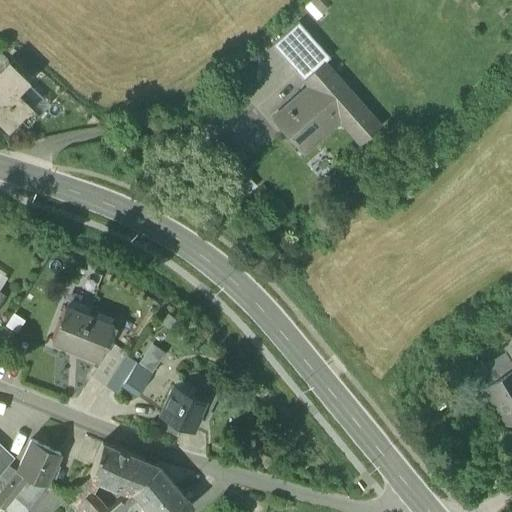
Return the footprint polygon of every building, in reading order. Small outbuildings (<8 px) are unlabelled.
[(299,23),(274,45),(303,79),(323,61),(328,57),(299,23)] [(0,123),(7,130),(19,118),(27,126),(38,114),(17,93),(28,81),(7,60),(0,67),(0,123)] [(323,61),(303,79),(309,85),(271,118),(301,151),(316,139),(312,135),(340,111),(363,138),(379,124),(323,61)] [(202,159),(224,184),(245,165),(223,140),(202,159)] [(111,324),(64,306),(51,339),(98,357),(111,324)] [(2,327),(0,328),(0,353),(13,334),(2,327)] [(511,339),(502,346),(506,352),(511,360),(511,339)] [(112,343),(91,375),(105,384),(117,365),(126,353),(112,343)] [(511,360),(506,352),(485,366),(494,380),(511,369),(511,360)] [(156,362),(145,356),(140,364),(150,371),(156,362)] [(481,360),(468,368),(481,390),(486,387),(485,386),(494,380),(485,366),(481,360)] [(128,372),(120,384),(121,385),(135,395),(151,372),(150,371),(140,364),(135,361),(128,372)] [(117,365),(105,384),(116,392),(121,385),(120,384),(128,372),(117,365)] [(511,369),(494,380),(485,386),(486,387),(504,415),(509,412),(511,417),(511,369)] [(221,384),(194,371),(184,375),(182,380),(193,385),(190,392),(203,398),(197,412),(198,413),(197,416),(204,419),(221,384)] [(193,385),(182,380),(179,386),(190,392),(193,385)] [(179,386),(173,384),(159,413),(181,424),(191,428),(197,416),(198,413),(197,412),(203,398),(179,386)] [(479,482),(495,471),(487,457),(478,463),(430,393),(418,402),(462,469),(468,465),(479,482)] [(181,424),(159,413),(154,424),(176,434),(181,424)] [(59,451),(30,437),(15,469),(0,485),(0,501),(11,511),(20,511),(27,503),(11,490),(25,473),(44,482),(45,481),(49,472),(54,474),(56,468),(52,466),(59,451)] [(156,463),(101,441),(89,473),(98,476),(127,488),(128,488),(157,463),(156,463)] [(11,455),(0,445),(0,465),(5,461),(11,455)] [(5,461),(0,465),(0,485),(15,469),(5,461)] [(105,508),(100,511),(125,511),(130,509),(132,510),(142,500),(146,505),(173,482),(157,463),(128,488),(127,488),(105,508)] [(44,482),(25,473),(11,490),(27,503),(20,511),(44,511),(67,492),(45,481),(44,482)] [(105,508),(88,490),(95,483),(98,476),(89,473),(67,491),(72,497),(69,500),(79,511),(99,511),(100,511),(105,508)] [(173,482),(146,505),(152,511),(180,511),(191,503),(173,482)]
